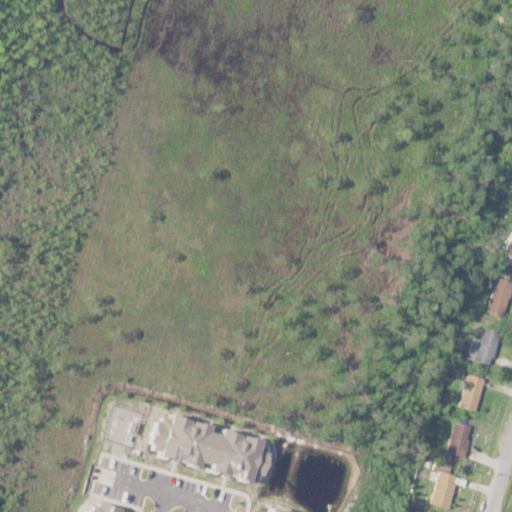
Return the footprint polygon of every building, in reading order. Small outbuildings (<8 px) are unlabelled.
[(511,231),(501,256),(511,260),(511,231)] [(501,319),(509,283),(492,279),(484,315),(501,319)] [(486,367),(498,334),(481,328),(469,361),(486,367)] [(473,413),(481,380),(465,376),(456,409),(473,413)] [(442,455),(460,460),(469,428),(451,423),(442,455)] [(445,511),(452,476),(442,474),(443,469),(429,466),(426,483),(430,484),(425,507),(445,511)]
